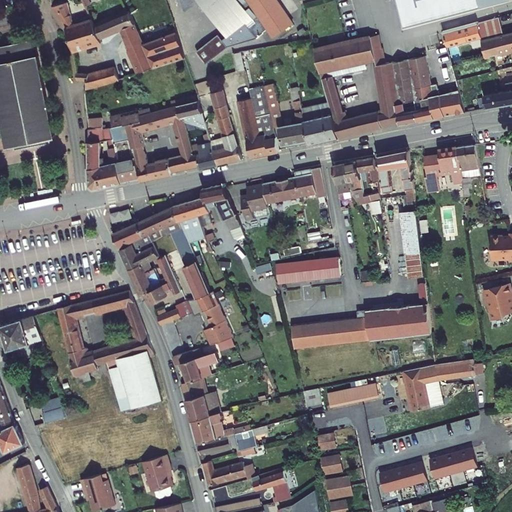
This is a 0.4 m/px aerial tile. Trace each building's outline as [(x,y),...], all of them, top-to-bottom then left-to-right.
[(180,0),(185,12),(200,1),(199,0),(180,0)] [(199,0),(200,1),(221,29),(223,27),(229,35),(227,36),(223,40),(219,34),(198,51),(207,63),(229,46),(258,38),(264,33),(264,32),(267,29),(273,38),(282,32),(281,30),(282,29),(283,31),(293,24),(290,19),(289,20),(282,10),(283,9),(280,5),(279,6),(274,0),(199,0)] [(398,0),(406,26),(483,6),(492,3),(491,0),(398,0)] [(139,52),(124,17),(90,27),(88,24),(76,27),(66,8),(49,13),(63,35),(69,57),(105,47),(104,43),(118,37),(135,80),(182,66),(173,41),(139,52)] [(478,22),(444,31),(447,47),(481,38),(482,41),(504,35),(499,17),(478,23),(478,22)] [(223,27),(221,29),(227,36),(229,35),(223,27)] [(506,91),(485,95),(487,108),(511,103),(511,32),(504,35),(482,41),(486,57),(511,49),(511,82),(507,83),(505,86),(505,87),(506,91)] [(379,35),(372,36),(375,59),(385,111),(380,112),(383,126),(400,122),(397,104),(404,102),(422,99),(424,98),(417,57),(414,58),(393,63),(393,61),(385,63),(383,49),(382,48),(379,35)] [(375,59),(372,36),(363,38),(367,61),(375,59)] [(363,38),(362,38),(349,41),(315,49),(320,71),(321,71),(325,87),(329,101),(340,98),(334,76),(333,75),(330,76),(326,70),(366,61),(367,61),(363,38)] [(14,144),(50,136),(55,135),(38,56),(34,57),(33,49),(31,41),(0,47),(0,101),(9,145),(14,144)] [(248,69),(247,60),(256,60),(256,51),(235,51),(236,69),(248,69)] [(431,97),(435,118),(445,116),(441,95),(437,83),(432,84),(426,55),(417,57),(424,98),(431,97)] [(366,61),(326,70),(330,76),(333,75),(334,76),(367,68),(366,61)] [(112,75),(85,82),(83,97),(116,87),(112,75)] [(92,144),(86,145),(89,168),(86,170),(87,188),(91,191),(139,181),(140,183),(169,176),(169,175),(197,169),(198,170),(241,161),(215,79),(191,86),(196,100),(108,124),(109,129),(125,126),(133,158),(124,160),(124,163),(100,167),(98,144),(96,144),(96,142),(92,142),(92,144)] [(274,84),(265,85),(271,111),(280,109),(274,84)] [(253,98),(239,101),(252,158),(280,152),(279,146),(275,127),(271,111),(265,85),(251,89),(253,98)] [(299,87),(292,89),(294,101),(301,99),(299,87)] [(449,93),(454,114),(465,112),(459,90),(449,93)] [(441,95),(445,116),(454,114),(449,93),(441,95)] [(419,121),(435,118),(431,97),(424,98),(422,99),(423,108),(420,108),(417,109),(419,121)] [(344,111),(340,98),(329,101),(333,114),(335,121),(348,118),(346,111),(344,111)] [(96,99),(83,101),(85,138),(100,136),(96,99)] [(309,139),(302,108),(301,99),(294,101),(299,122),(284,125),(281,126),(285,144),(309,140),(309,139)] [(333,114),(329,101),(302,108),(309,139),(309,140),(310,143),(339,137),(335,121),(333,114)] [(401,124),(419,121),(417,109),(416,106),(405,108),(404,102),(397,104),(400,122),(401,124)] [(280,109),(271,111),(275,127),(281,126),(284,125),(280,109)] [(383,126),(380,112),(379,110),(370,112),(373,129),(383,126)] [(339,137),(373,129),(370,112),(348,118),(335,121),(339,137)] [(51,143),(50,136),(14,144),(15,150),(51,143)] [(463,182),(465,196),(470,195),(468,176),(481,174),(476,144),(458,146),(462,170),(463,182)] [(462,170),(458,146),(439,149),(440,154),(425,156),(426,164),(428,176),(425,177),(427,186),(428,192),(440,190),(438,175),(453,173),(455,183),(463,182),(462,170)] [(127,147),(121,148),(122,153),(125,153),(126,156),(129,156),(127,147)] [(409,206),(417,205),(415,196),(415,193),(415,189),(414,183),(412,173),(410,153),(409,149),(379,156),(383,193),(393,191),(390,167),(402,166),(405,190),(407,189),(408,194),(409,206)] [(426,164),(425,156),(424,151),(410,153),(412,173),(424,171),(423,164),(426,164)] [(368,182),(379,181),(375,157),(357,159),(362,180),(367,179),(368,182)] [(371,201),(370,194),(364,196),(362,180),(357,159),(346,162),(352,191),(353,195),(354,195),(359,203),(371,201)] [(346,162),(334,164),(340,199),(345,198),(344,192),(352,191),(346,162)] [(327,195),(322,166),(290,174),(292,178),(244,189),(246,197),(239,198),(244,222),(252,220),(251,213),(266,209),(265,202),(311,192),(313,198),(327,195)] [(425,177),(424,171),(412,173),(414,183),(422,181),(423,186),(427,186),(425,177)] [(218,204),(235,237),(238,239),(246,236),(237,213),(231,202),(226,183),(203,188),(206,196),(207,201),(209,206),(218,204)] [(381,198),(380,192),(370,194),(371,201),(381,198)] [(430,204),(428,194),(415,196),(417,205),(417,207),(430,204)] [(207,201),(206,196),(174,206),(179,221),(183,228),(189,242),(206,237),(206,235),(203,226),(199,215),(199,214),(211,211),(209,206),(207,201)] [(174,206),(155,214),(165,235),(173,232),(183,228),(179,221),(174,206)] [(404,212),(409,253),(421,252),(422,251),(417,210),(404,212)] [(209,212),(199,215),(203,226),(213,222),(209,212)] [(155,214),(138,222),(144,236),(149,233),(153,241),(163,236),(165,235),(155,214)] [(428,225),(427,215),(420,216),(421,226),(428,225)] [(330,224),(326,218),(321,221),(325,227),(330,224)] [(149,233),(144,236),(138,222),(113,233),(120,249),(133,243),(138,253),(155,245),(153,241),(149,233)] [(177,240),(186,236),(183,228),(174,232),(177,240)] [(212,232),(206,235),(206,237),(208,242),(215,239),(212,232)] [(511,261),(511,232),(511,236),(504,236),(504,235),(492,236),(493,259),(509,258),(509,261),(511,261)] [(177,240),(187,265),(201,259),(200,254),(195,257),(189,242),(186,236),(177,240)] [(160,262),(162,267),(170,263),(169,262),(167,257),(166,255),(161,257),(155,245),(138,253),(133,243),(120,249),(129,269),(142,264),(145,272),(152,269),(149,261),(155,259),(157,263),(160,262)] [(286,256),(301,253),(299,246),(285,249),(286,256)] [(405,253),(408,278),(424,276),(421,252),(409,253),(405,253)] [(187,265),(184,266),(198,298),(203,295),(211,292),(199,266),(203,264),(201,259),(187,265)] [(334,260),(275,264),(276,283),(336,279),(334,260)] [(256,266),(258,273),(273,269),(271,262),(256,266)] [(145,294),(151,303),(167,296),(168,296),(182,291),(170,266),(170,263),(162,267),(167,277),(160,280),(155,268),(152,269),(145,272),(142,264),(129,269),(142,296),(145,294)] [(371,269),(362,271),(363,280),(372,279),(371,269)] [(511,293),(511,289),(510,282),(485,289),(492,319),(506,316),(507,313),(511,311),(511,299),(511,294),(511,293)] [(295,349),(432,332),(426,283),(419,283),(422,303),(358,311),(359,317),(293,325),(295,349)] [(130,290),(59,308),(78,382),(91,378),(89,370),(99,367),(98,364),(107,361),(122,410),(162,399),(150,357),(156,355),(130,290)] [(218,298),(223,295),(220,290),(215,293),(218,298)] [(211,292),(203,295),(208,308),(206,309),(203,310),(195,314),(195,315),(201,313),(209,327),(206,329),(213,344),(219,342),(231,338),(211,292)] [(206,309),(208,308),(203,295),(198,298),(189,300),(194,312),(195,314),(203,310),(206,309)] [(189,300),(177,305),(178,308),(181,316),(194,312),(189,300)] [(161,324),(181,316),(178,308),(158,316),(161,324)] [(43,339),(35,315),(1,326),(8,350),(43,339)] [(235,345),(231,338),(219,342),(221,350),(235,345)] [(204,376),(212,374),(209,363),(221,360),(217,350),(203,355),(201,347),(173,356),(176,365),(182,362),(189,382),(204,376)] [(439,379),(477,374),(475,363),(474,358),(436,364),(404,371),(413,411),(444,404),(439,379)] [(475,363),(477,374),(484,373),(483,362),(475,363)] [(212,414),(222,411),(216,390),(208,393),(204,376),(189,382),(182,384),(192,420),(212,414)] [(376,383),(356,387),(358,399),(378,395),(376,383)] [(358,399),(356,387),(329,393),(331,404),(358,399)] [(307,405),(322,403),(319,388),(305,391),(307,405)] [(0,420),(1,424),(14,420),(3,390),(0,390),(0,420)] [(46,422),(68,415),(62,396),(42,402),(45,412),(43,413),(46,422)] [(229,435),(235,433),(234,430),(234,427),(225,430),(222,421),(224,420),(222,411),(212,414),(192,420),(198,443),(229,435)] [(311,432),(308,414),(301,416),(305,434),(311,432)] [(0,423),(0,439),(6,452),(25,443),(14,420),(1,424),(0,423)] [(255,447),(258,446),(255,435),(270,431),(268,424),(251,429),(235,433),(229,435),(229,437),(198,444),(201,454),(204,454),(238,445),(240,451),(247,449),(255,447)] [(332,434),(320,436),(322,448),(334,446),(332,434)] [(54,439),(45,442),(56,465),(65,461),(54,439)] [(240,451),(237,452),(238,456),(243,456),(256,453),(255,447),(247,449),(240,451)] [(478,466),(473,447),(430,459),(436,477),(478,466)] [(171,468),(167,454),(144,461),(153,491),(155,490),(157,496),(160,497),(170,494),(172,491),(171,485),(173,485),(168,469),(171,468)] [(337,456),(323,458),(325,473),(340,471),(337,456)] [(203,462),(209,485),(248,475),(245,465),(244,461),(214,470),(212,460),(206,461),(203,462)] [(65,461),(56,465),(61,476),(70,472),(65,461)] [(385,491),(428,479),(423,461),(380,473),(385,491)] [(253,477),(257,476),(253,463),(245,465),(248,475),(249,478),(253,477)] [(130,466),(132,474),(138,472),(136,465),(130,466)] [(257,490),(274,485),(277,496),(274,497),(275,502),(291,497),(284,468),(257,476),(253,477),(257,490)] [(53,511),(42,490),(36,492),(39,501),(43,510),(36,511),(34,499),(26,469),(12,472),(22,511),(53,511)] [(98,509),(116,504),(108,479),(104,480),(102,474),(102,473),(82,479),(86,493),(87,493),(89,492),(91,499),(93,507),(98,509)] [(346,478),(327,481),(329,489),(347,486),(346,478)] [(347,486),(329,489),(330,497),(348,493),(347,486)] [(317,511),(314,491),(294,504),(281,508),(282,511),(317,511)] [(261,498),(253,499),(255,507),(263,505),(261,498)] [(434,511),(440,510),(440,511),(443,511),(451,510),(448,498),(432,502),(432,500),(413,505),(415,511),(434,511)] [(253,499),(215,507),(215,511),(228,511),(255,507),(253,499)] [(183,511),(181,502),(157,507),(157,511),(183,511)] [(345,511),(344,502),(332,504),(333,511),(345,511)]
